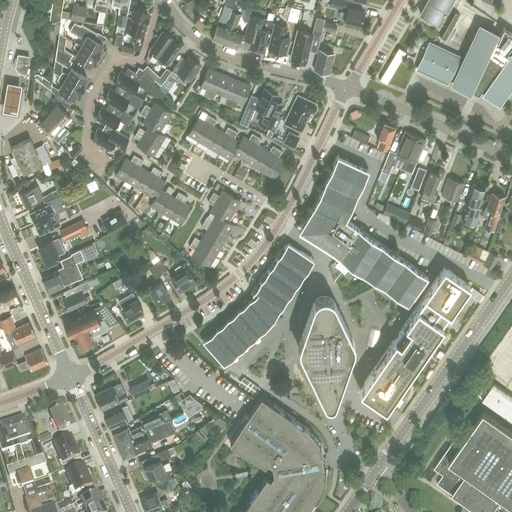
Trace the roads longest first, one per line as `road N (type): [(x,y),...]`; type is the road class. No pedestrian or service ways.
road 1 (residential): [(71,377),(211,295),(286,216)]
road 2 (residential): [(347,87),(208,50),(160,0)]
road 3 (unclassified): [(101,164),(86,142),(91,95),(115,58),(142,61),(157,0)]
road 4 (secondary): [(406,426),(511,275)]
road 5 (residential): [(511,160),(347,87)]
road 6 (tertiary): [(71,377),(0,217)]
road 7 (tertiary): [(132,511),(71,377)]
road 8 (residential): [(376,472),(347,432),(343,402),(406,426)]
road 9 (unknown): [(347,432),(329,422),(293,351),(300,306)]
road 10 (residential): [(286,216),(347,87)]
